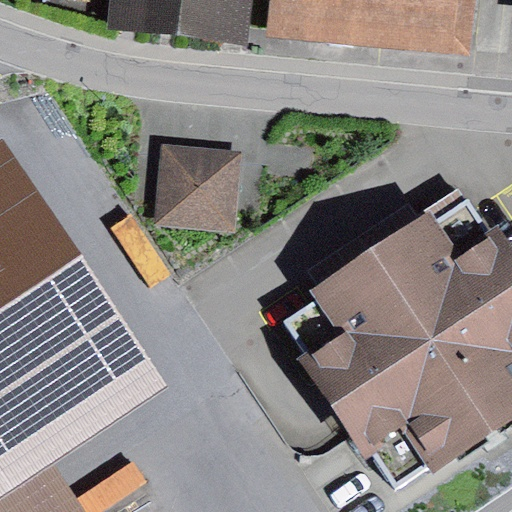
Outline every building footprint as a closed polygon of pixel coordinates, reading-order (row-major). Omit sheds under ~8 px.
[(250,0),(110,0),(106,34),(244,51),(250,0)] [(270,0),(266,40),(473,61),(479,0),(270,0)] [(0,511),(0,502),(170,391),(7,143),(0,147),(0,511)] [(244,155),(161,148),(155,231),(238,237),(244,155)] [(124,189),(103,201),(135,259),(157,248),(124,189)] [(316,309),(286,328),(312,367),(302,374),(364,467),(376,459),(395,487),(427,466),(433,475),(511,423),(511,257),(508,251),(472,197),(439,219),(436,215),(309,297),(316,309)]
